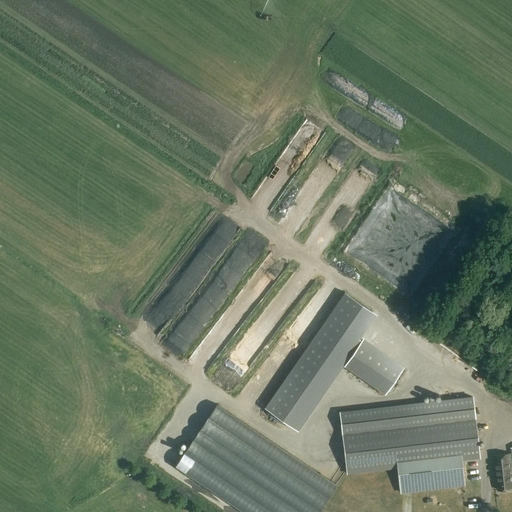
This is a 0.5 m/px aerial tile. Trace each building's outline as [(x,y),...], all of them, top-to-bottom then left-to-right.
[(396,198),(419,222),(404,219),(402,231),(406,234),(417,237),(414,249),(428,252),(426,259),(432,254),(435,254),(439,251),(441,240),(444,237),(445,237),(453,229),(431,207),(427,211),(412,196),(408,195),(402,189),(398,188),(396,198)] [(230,270),(245,252),(238,246),(223,264),(230,270)] [(135,307),(159,283),(148,273),(124,296),(135,307)] [(305,286),(306,289),(316,284),(311,273),(305,276),(309,284),(305,286)] [(322,347),(333,357),(351,337),(339,326),(322,347)] [(260,332),(247,350),(260,359),(273,341),(260,332)] [(403,368),(361,341),(344,366),(386,394),(403,368)] [(289,416),(327,367),(314,357),(275,406),(289,416)] [(271,379),(281,385),(293,366),(283,359),(271,379)] [(247,361),(244,371),(252,373),(254,363),(247,361)] [(250,389),(243,401),(255,407),(262,395),(250,389)] [(473,399),(403,407),(340,415),(347,474),(397,468),(401,493),(465,485),(462,460),(480,458),(473,399)] [(174,465),(242,511),(316,511),(336,484),(215,403),(174,465)] [(511,472),(511,464),(511,454),(493,456),(495,469),(496,469),(499,490),(511,488),(511,473),(511,472)]
